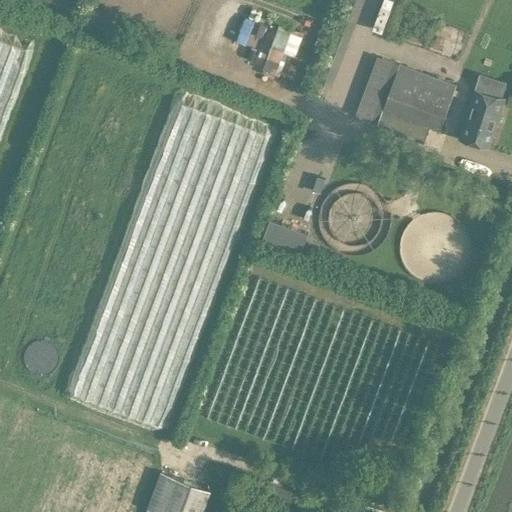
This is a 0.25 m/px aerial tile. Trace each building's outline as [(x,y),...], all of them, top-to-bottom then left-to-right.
[(239,37),(248,41),(266,3),(258,0),(252,0),(244,17),(231,10),(215,44),(232,52),(239,37)] [(364,0),(349,0),(317,81),(331,87),(364,0)] [(393,20),(399,0),(388,0),(382,16),(393,20)] [(264,21),(253,52),(267,56),(278,25),(264,21)] [(304,71),(317,37),(298,30),(285,64),(304,71)] [(287,50),(292,38),(279,33),(274,45),(287,50)] [(395,62),(381,57),(359,117),(372,122),(395,62)] [(400,64),(377,124),(425,142),(430,128),(439,132),(457,85),(400,64)] [(460,138),(489,148),(505,100),(476,90),(460,138)] [(338,158),(349,133),(341,129),(329,154),(338,158)] [(300,255),(308,232),(271,218),(262,242),(300,255)] [(202,511),(210,494),(160,475),(147,509),(154,511),(202,511)] [(302,509),(306,497),(269,484),(265,496),(302,509)]
